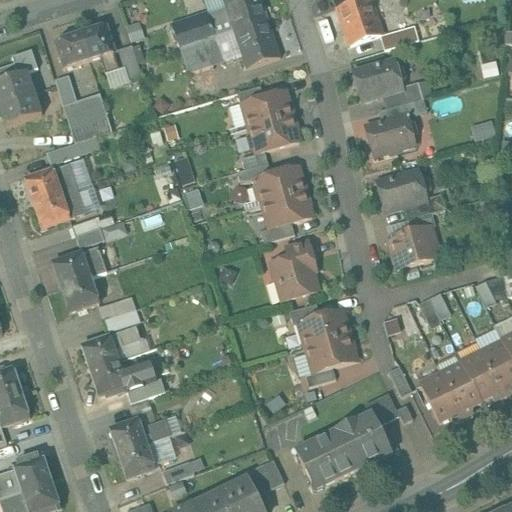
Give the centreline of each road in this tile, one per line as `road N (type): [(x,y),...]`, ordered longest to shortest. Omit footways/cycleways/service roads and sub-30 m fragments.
road 1 (residential): [(99,511),(0,210)]
road 2 (residential): [(296,0),(371,305)]
road 3 (tertiary): [(399,511),(511,456)]
